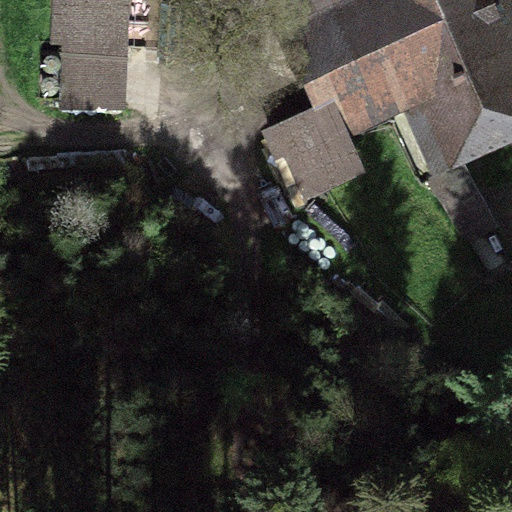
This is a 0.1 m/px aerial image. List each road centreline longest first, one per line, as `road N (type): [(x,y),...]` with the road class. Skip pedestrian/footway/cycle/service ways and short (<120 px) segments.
road 1 (track): [(511,416),(246,179)]
road 2 (track): [(246,179),(248,445),(257,511)]
